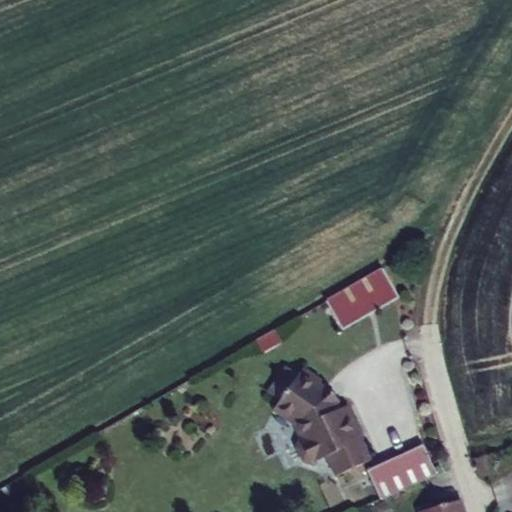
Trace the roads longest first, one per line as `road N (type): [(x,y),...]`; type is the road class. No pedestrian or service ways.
road 1 (track): [(428,328),(446,241),(511,116)]
road 2 (residential): [(476,511),(428,328)]
